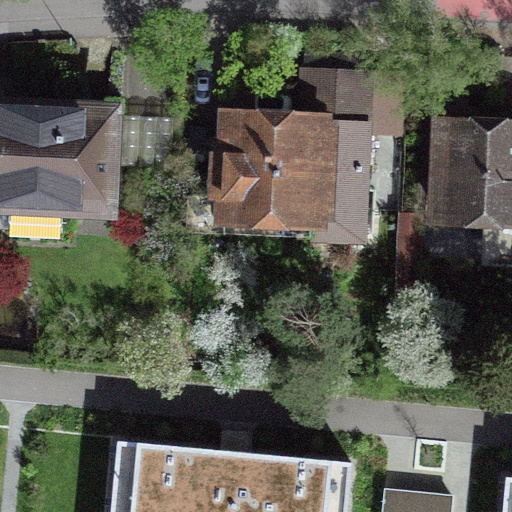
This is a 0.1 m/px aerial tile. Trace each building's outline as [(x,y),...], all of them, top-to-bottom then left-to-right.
[(223,218),(317,222),(317,215),(362,217),(366,131),(401,132),(403,75),(306,71),(304,121),(228,118),(227,155),(212,154),(211,196),(224,196),(223,218)] [(111,112),(0,107),(0,204),(107,209),(111,112)] [(511,131),(442,129),(439,214),(487,216),(486,232),(511,232),(511,131)] [(347,511),(352,462),(116,441),(109,511),(347,511)] [(511,511),(511,477),(504,477),(501,511),(511,511)] [(383,511),(453,511),(454,481),(385,479),(383,511)]
